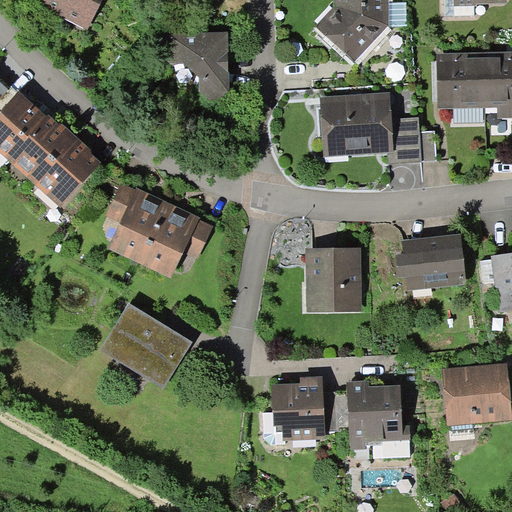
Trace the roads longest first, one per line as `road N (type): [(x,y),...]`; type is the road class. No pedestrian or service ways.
road 1 (residential): [(0,29),(22,58),(151,148),(263,210)]
road 2 (residential): [(263,210),(511,195)]
road 3 (track): [(0,419),(190,511)]
road 4 (residential): [(260,0),(263,210)]
road 5 (residential): [(263,210),(244,340)]
